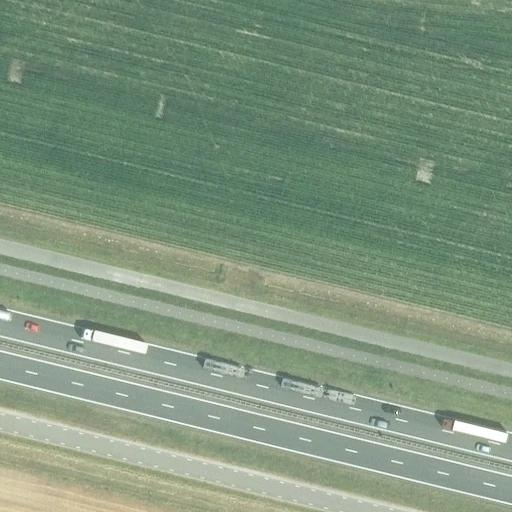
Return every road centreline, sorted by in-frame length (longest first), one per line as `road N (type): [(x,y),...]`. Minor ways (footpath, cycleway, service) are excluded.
road 1 (trunk): [(0,365),(511,491)]
road 2 (trunk): [(511,447),(0,323)]
road 3 (unclassified): [(511,360),(0,237)]
road 4 (unclassified): [(0,434),(314,511)]
